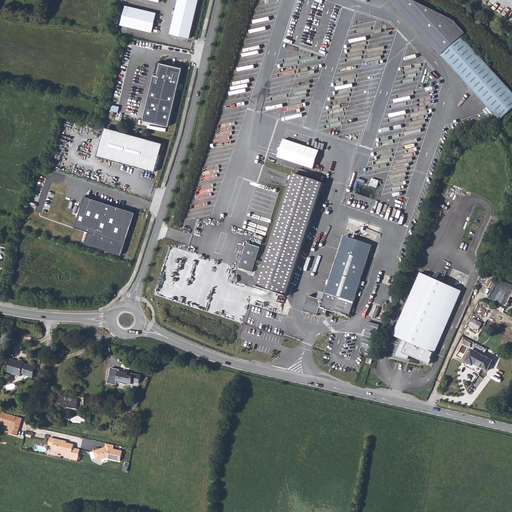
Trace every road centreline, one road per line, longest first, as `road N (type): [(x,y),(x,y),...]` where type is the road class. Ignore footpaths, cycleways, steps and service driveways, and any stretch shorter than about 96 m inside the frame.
road 1 (secondary): [(511,428),(235,364),(172,340)]
road 2 (unclassified): [(219,0),(188,131),(138,284)]
road 3 (unknown): [(266,69),(330,64),(389,72)]
